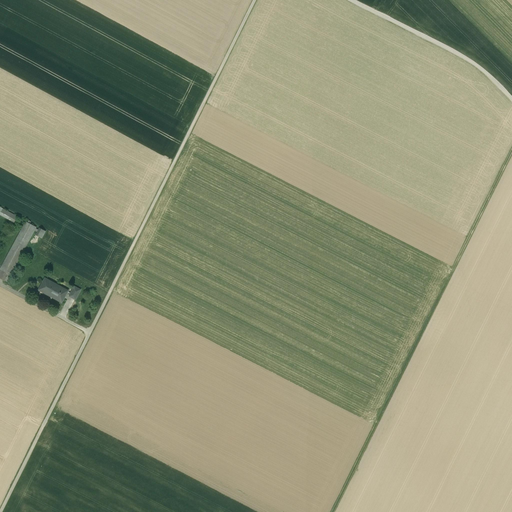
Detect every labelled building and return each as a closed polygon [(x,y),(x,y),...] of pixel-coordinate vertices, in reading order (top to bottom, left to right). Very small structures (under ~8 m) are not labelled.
[(17,217),(0,208),(0,214),(14,223),(17,217)] [(0,270),(0,279),(6,283),(36,227),(26,222),(0,270)] [(46,231),(39,228),(36,234),(42,237),(46,231)] [(68,291),(46,279),(40,290),(62,302),(68,291)] [(75,287),(70,296),(76,299),(81,290),(75,287)]
